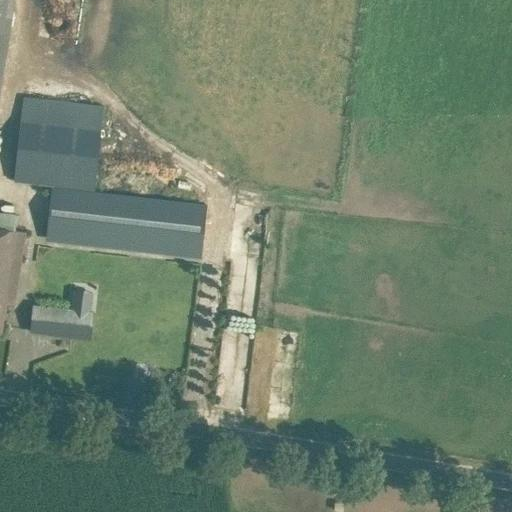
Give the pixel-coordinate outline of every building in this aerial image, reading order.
[(0,0),(0,97),(15,0),(0,0)] [(24,96),(15,179),(50,183),(95,189),(98,162),(105,106),(24,96)] [(52,187),(48,230),(145,241),(145,243),(144,250),(202,257),(208,205),(160,200),(52,187)] [(0,227),(0,333),(2,333),(6,303),(14,304),(17,284),(25,231),(0,227)] [(33,306),(31,331),(72,335),(91,337),(94,312),(82,311),(36,306),(33,306)] [(243,316),(243,307),(229,307),(228,337),(255,338),(255,317),(243,316)]
